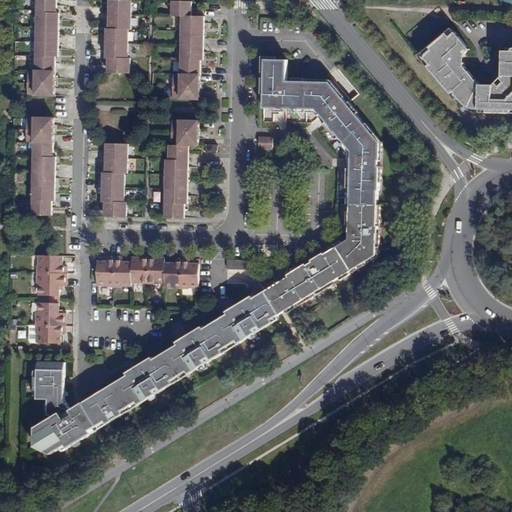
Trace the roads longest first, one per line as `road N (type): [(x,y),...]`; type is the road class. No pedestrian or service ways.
road 1 (tertiary): [(457,251),(429,294),(274,425)]
road 2 (tertiary): [(274,425),(448,326),(498,318)]
road 3 (residential): [(86,6),(79,226),(91,236)]
road 4 (residential): [(230,225),(242,0)]
road 5 (tertiary): [(320,0),(423,123)]
road 6 (residential): [(91,236),(221,237),(230,225)]
road 7 (residential): [(89,376),(91,236)]
